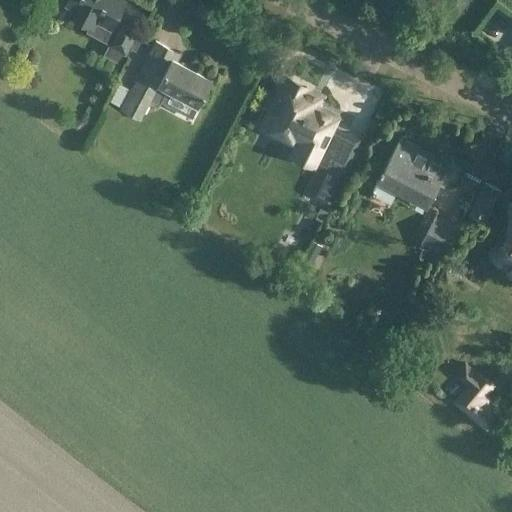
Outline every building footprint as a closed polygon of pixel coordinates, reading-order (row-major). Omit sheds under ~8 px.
[(110,26),(113,21),(123,0),(60,0),(75,8),(73,13),(92,23),(95,18),(110,26)] [(113,21),(110,26),(104,38),(113,43),(107,52),(119,59),(135,30),(122,23),(121,25),(113,21)] [(155,39),(119,108),(140,119),(151,99),(159,104),(164,94),(194,110),(197,105),(198,106),(213,77),(178,59),(181,52),(155,39)] [(294,153),(313,161),(320,147),(324,149),(330,152),(323,169),(310,195),(329,204),(361,138),(342,129),(339,136),(332,133),(328,131),(331,124),(335,116),(315,107),(321,95),(305,88),(285,78),(261,127),(280,136),(282,132),(300,141),(294,153)] [(377,181),(427,207),(439,184),(444,186),(454,167),(449,164),(450,162),(400,136),(377,181)] [(500,189),(484,180),(467,214),(483,222),(500,189)] [(511,200),(510,203),(508,235),(501,246),(498,247),(497,247),(495,248),(494,250),(493,251),(492,253),(492,254),(492,257),(493,259),(496,262),(499,263),(502,264),(504,263),(511,267),(511,200)] [(322,221),(328,210),(320,206),(315,217),(322,221)] [(436,214),(419,246),(422,248),(418,256),(436,265),(457,225),(436,214)] [(306,275),(321,246),(312,241),(297,270),(306,275)] [(452,401),(486,430),(499,414),(489,405),(492,401),(492,400),(492,399),(491,399),(492,398),(488,394),(496,385),(478,370),(477,371),(465,361),(453,375),(465,385),(452,401)]
